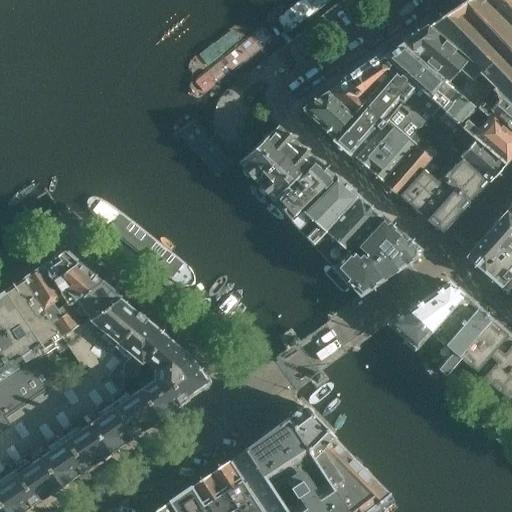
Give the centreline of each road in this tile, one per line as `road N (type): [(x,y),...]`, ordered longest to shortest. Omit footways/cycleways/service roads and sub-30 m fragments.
road 1 (residential): [(441,256),(283,110),(290,86),(407,0)]
road 2 (residential): [(245,405),(202,343),(72,238),(57,237),(0,276)]
road 3 (residential): [(245,405),(441,256)]
road 4 (residential): [(89,511),(245,405)]
